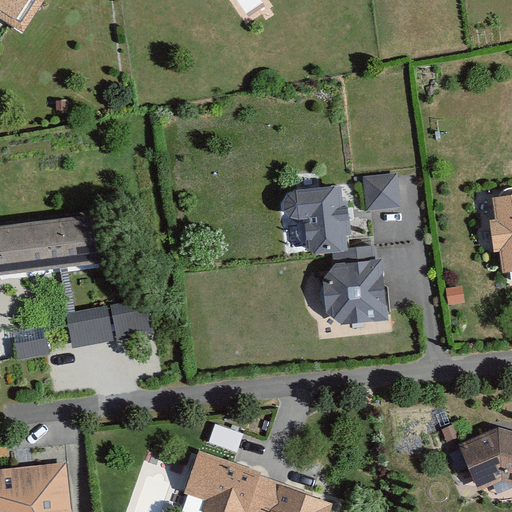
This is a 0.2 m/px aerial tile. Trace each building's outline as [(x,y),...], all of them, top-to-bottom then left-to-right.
[(0,0),(0,11),(21,25),(38,0),(0,0)] [(365,172),(368,208),(401,204),(398,171),(365,172)] [(325,276),(326,307),(341,320),(388,315),(382,256),(377,257),(376,245),(349,248),(347,232),(352,232),(349,202),(343,202),(341,184),(293,190),(285,196),(284,199),(290,211),(297,215),(307,216),(305,236),(314,249),(336,248),(336,260),(325,276)] [(493,219),(497,245),(502,244),(505,266),(511,264),(511,193),(496,196),(499,218),(493,219)] [(0,224),(0,268),(106,256),(101,213),(0,224)] [(114,302),(119,335),(154,330),(148,296),(114,302)] [(69,310),(75,343),(115,335),(108,302),(69,310)] [(460,439),(480,486),(502,477),(511,479),(511,425),(500,422),(460,439)] [(213,438),(236,446),(240,433),(218,425),(213,438)] [(201,450),(186,490),(207,498),(204,505),(221,511),(244,511),(248,504),(268,511),(332,511),(337,500),(201,450)] [(73,511),(68,460),(0,465),(0,511),(73,511)]
